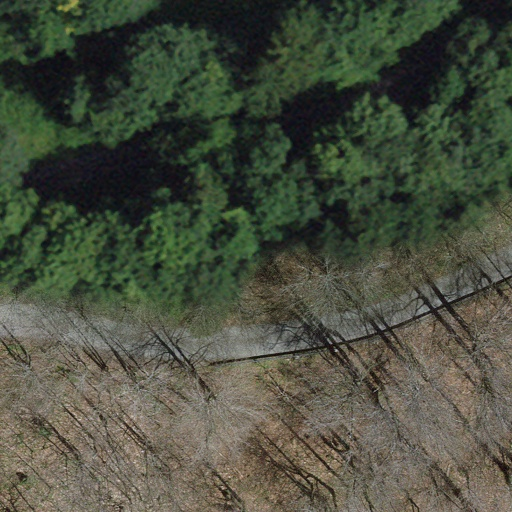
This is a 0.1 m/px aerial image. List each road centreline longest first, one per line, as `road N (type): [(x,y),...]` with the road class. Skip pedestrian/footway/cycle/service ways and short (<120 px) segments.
road 1 (unclassified): [(0,197),(34,180),(320,121),(503,0)]
road 2 (tertiary): [(0,329),(112,344),(241,343),(462,291),(511,271)]
